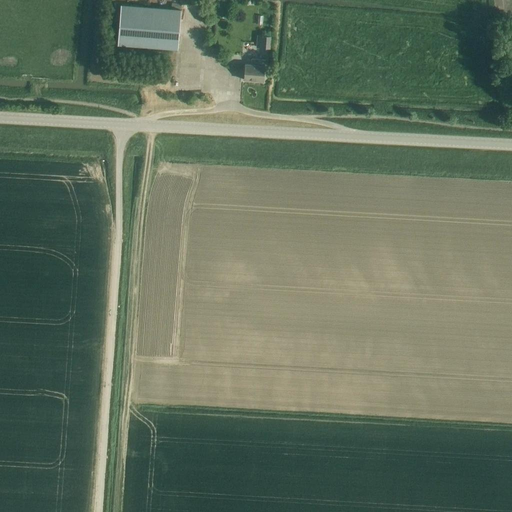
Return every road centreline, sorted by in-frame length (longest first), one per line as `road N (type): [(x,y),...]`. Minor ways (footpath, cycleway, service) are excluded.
road 1 (track): [(99,511),(120,125)]
road 2 (unclassified): [(359,136),(325,122),(229,107),(142,126)]
road 3 (tertiary): [(359,136),(142,126)]
road 4 (tertiary): [(511,145),(359,136)]
road 5 (tertiary): [(142,126),(0,118)]
